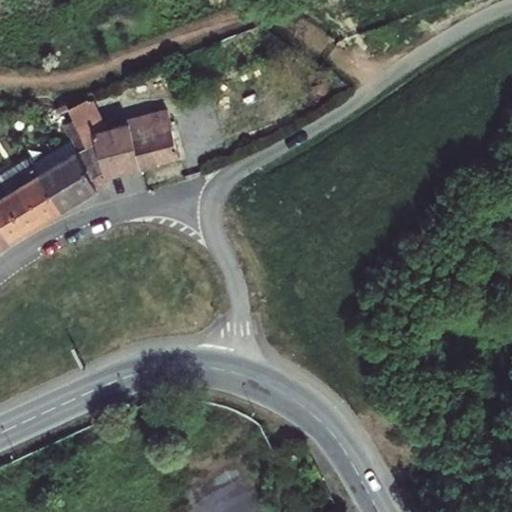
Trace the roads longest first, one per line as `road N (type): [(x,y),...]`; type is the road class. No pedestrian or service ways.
road 1 (track): [(377,85),(261,14),(75,79),(0,80)]
road 2 (residential): [(511,4),(212,188)]
road 3 (tertiary): [(232,372),(146,370),(0,432)]
road 4 (residential): [(0,263),(102,210),(212,188)]
road 5 (tertiary): [(377,511),(334,437),(308,409),(232,372)]
road 6 (residential): [(212,188),(209,218),(235,285),(232,372)]
